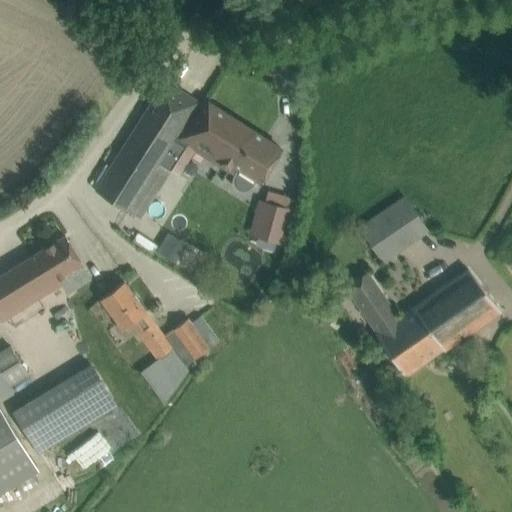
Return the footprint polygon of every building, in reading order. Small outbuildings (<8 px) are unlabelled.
[(142,216),(187,145),(213,105),(204,100),(201,105),(198,103),(198,102),(165,80),(95,190),(128,212),(129,211),(138,217),(142,216)] [(261,181),(281,149),(213,105),(187,145),(234,175),(233,177),(233,180),(233,183),(234,186),(236,188),(238,190),(240,191),(243,192),(246,191),(249,190),(251,189),(253,186),(258,179),(261,181)] [(383,261),(427,231),(404,198),(360,228),(383,261)] [(263,203),(255,234),(280,241),(289,210),(263,203)] [(21,229),(30,251),(60,239),(50,216),(21,229)] [(171,232),(159,249),(176,261),(188,243),(171,232)] [(82,263),(65,236),(0,275),(0,319),(0,320),(61,283),(58,278),(82,263)] [(444,351),(484,323),(500,311),(468,271),(399,318),(400,319),(398,320),(405,330),(384,345),(405,375),(443,349),(444,351)] [(376,334),(384,345),(405,330),(398,320),(400,319),(399,318),(398,319),(371,281),(365,273),(345,287),(351,295),(377,333),(376,334)] [(130,324),(146,312),(124,282),(100,299),(123,329),(130,324)] [(210,347),(192,322),(189,318),(165,336),(154,322),(137,334),(156,361),(142,372),(165,404),(189,369),(191,368),(187,364),(209,348),(210,347)] [(10,345),(0,350),(0,490),(37,468),(0,406),(0,401),(13,394),(9,388),(28,376),(10,345)] [(78,430),(65,409),(51,387),(12,411),(38,455),(78,430)] [(88,484),(108,465),(99,455),(79,475),(88,484)]
